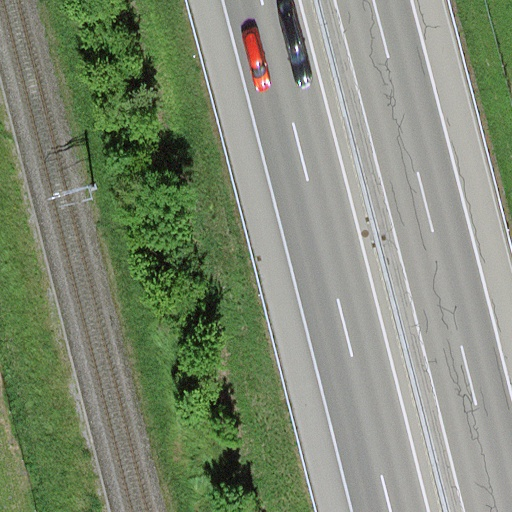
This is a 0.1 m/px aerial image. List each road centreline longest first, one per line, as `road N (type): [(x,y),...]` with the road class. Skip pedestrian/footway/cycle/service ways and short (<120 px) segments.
road 1 (motorway): [(264,0),(392,511)]
road 2 (motorway): [(508,511),(393,0)]
